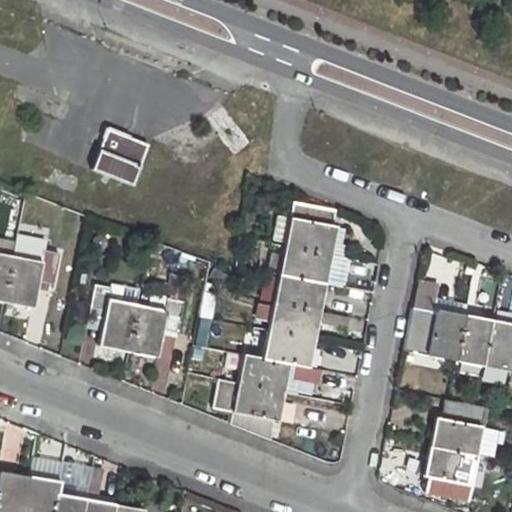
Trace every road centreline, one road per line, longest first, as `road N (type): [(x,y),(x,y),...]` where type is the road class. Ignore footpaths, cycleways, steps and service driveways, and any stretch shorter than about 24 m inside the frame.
road 1 (residential): [(340,511),(0,373)]
road 2 (residential): [(408,215),(345,511)]
road 3 (secondary): [(295,76),(511,159)]
road 4 (secondary): [(511,125),(302,44)]
road 5 (residential): [(295,76),(284,163),(408,215)]
road 6 (secondary): [(104,0),(295,76)]
road 7 (unknown): [(0,55),(92,87),(76,0)]
road 8 (secondary): [(302,44),(187,0)]
